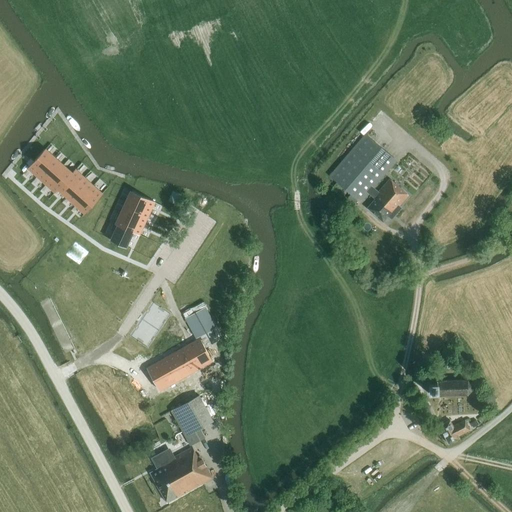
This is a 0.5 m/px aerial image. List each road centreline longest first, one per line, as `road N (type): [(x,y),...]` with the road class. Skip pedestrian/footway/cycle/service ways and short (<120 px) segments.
road 1 (tertiary): [(127,511),(29,331),(0,293)]
road 2 (unclassified): [(451,452),(406,435),(383,436),(277,511)]
